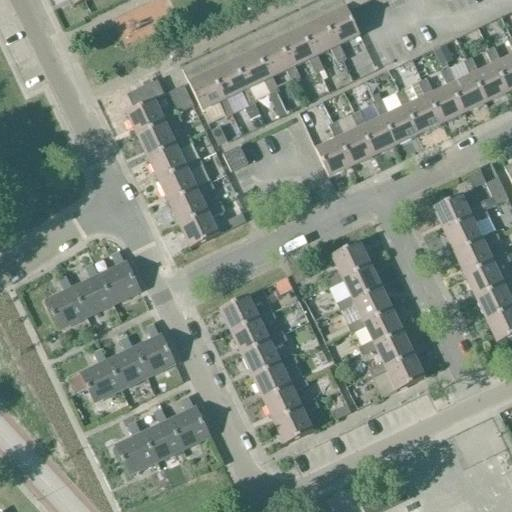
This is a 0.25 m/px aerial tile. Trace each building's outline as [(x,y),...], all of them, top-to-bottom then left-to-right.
[(69,0),(74,9),(92,0),(69,0)] [(323,20),(337,49),(331,52),(338,67),(346,63),(339,48),(359,38),(345,9),(323,20)] [(308,63),(315,78),(324,74),(317,59),(331,52),(337,49),(323,20),(300,31),(314,60),(308,63)] [(278,42),(292,71),(286,74),(290,82),(293,88),(302,84),(295,70),(308,63),(314,60),(300,31),(278,42)] [(509,95),(511,93),(511,39),(507,42),(511,52),(511,56),(499,63),(494,65),(509,95)] [(292,71),(278,42),(255,52),(270,82),(263,85),(270,99),(279,95),(276,88),(290,82),(286,74),(292,71)] [(486,106),(493,103),(509,95),(494,65),(499,63),(493,49),(484,53),(491,67),(477,73),(472,76),(486,106)] [(233,63),(247,93),(242,95),(248,110),(256,106),(250,92),(263,85),(270,82),(255,52),(233,63)] [(469,78),(454,85),(450,87),(464,117),(486,106),(472,76),(477,73),(471,60),(462,64),(469,78)] [(210,74),(225,104),(219,106),(226,121),(235,117),(228,102),(242,95),(247,93),(233,63),(210,74)] [(440,75),(447,89),(432,95),(427,98),(442,128),(464,117),(450,87),(454,85),(448,71),(440,75)] [(219,106),(225,104),(210,74),(188,85),(202,115),(219,106)] [(432,95),(426,82),(418,86),(424,99),(410,106),(405,109),(419,139),(442,128),(427,98),(432,95)] [(164,123),(155,102),(165,98),(158,83),(127,97),(134,111),(125,116),(136,138),(165,124),(168,131),(182,124),(178,116),(164,123)] [(183,87),(168,94),(178,115),(193,108),(183,87)] [(397,150),(419,139),(405,109),(410,106),(403,93),(395,97),(402,110),(388,117),(382,120),(397,150)] [(374,160),(397,150),(382,120),(388,117),(381,103),(373,107),(379,121),(365,128),(360,130),(374,160)] [(352,171),(374,160),(360,130),(365,128),(359,114),(350,119),(356,132),(343,138),(337,140),(352,171)] [(168,131),(165,124),(136,138),(147,161),(176,147),(179,153),(193,147),(189,138),(175,145),(168,131)] [(315,151),(330,182),(352,171),(337,140),(343,138),(337,125),(328,129),(334,142),(315,151)] [(227,143),(220,128),(211,132),(218,147),(227,143)] [(179,153),(176,147),(147,161),(157,183),(186,170),(190,176),(203,169),(199,161),(186,168),(179,153)] [(247,167),(239,149),(222,157),(231,175),(247,167)] [(157,183),(168,206),(197,192),(200,199),(214,192),(209,183),(196,189),(190,176),(186,170),(157,183)] [(468,210),(462,197),(446,204),(435,209),(432,211),(443,234),(473,220),(475,225),(489,219),(486,212),(508,201),(498,179),(485,185),(492,199),(468,210)] [(440,190),(429,196),(435,209),(446,204),(440,190)] [(200,199),(197,192),(168,206),(179,229),(208,215),(211,221),(224,215),(220,205),(206,212),(200,199)] [(179,229),(190,251),(219,237),(211,221),(208,215),(179,229)] [(227,222),(231,230),(246,224),(242,216),(227,222)] [(443,234),(453,256),(483,242),(486,248),(500,241),(496,232),(482,239),(475,225),(473,220),(443,234)] [(486,248),(483,242),(453,256),(464,279),(494,264),(497,270),(511,264),(506,255),(493,261),(486,248)] [(371,268),(360,245),(330,259),(339,277),(341,282),(371,268)] [(497,270),(494,264),(464,279),(475,301),(505,287),(507,292),(511,290),(511,279),(503,283),(497,270)] [(99,277),(113,307),(140,294),(126,265),(99,277)] [(341,282),(339,277),(326,283),(330,292),(344,285),(350,299),(352,304),(381,290),(371,268),(341,282)] [(292,277),(296,285),(310,278),(306,270),(292,277)] [(86,320),(113,307),(99,277),(72,290),(86,320)] [(287,279),(273,286),(278,296),(292,289),(287,279)] [(485,323),(511,310),(511,302),(507,292),(505,287),(475,301),(485,323)] [(59,332),(86,320),(72,290),(45,303),(59,332)] [(361,322),(363,326),(392,312),(381,290),(352,304),(350,299),(337,305),(341,314),(354,308),(361,322)] [(248,298),(219,312),(229,335),(259,321),(263,328),(276,322),(272,313),(258,319),(248,298)] [(511,310),(485,323),(496,346),(511,338),(511,310)] [(371,344),(374,349),(403,335),(392,312),(363,326),(361,322),(348,329),(351,336),(365,330),(371,344)] [(263,328),(259,321),(229,335),(240,357),(270,343),(273,350),(286,343),(282,335),(269,341),(263,328)] [(382,366),(385,372),(414,358),(403,335),(374,349),(371,344),(358,350),(362,358),(375,352),(382,366)] [(134,350),(148,379),(174,366),(160,337),(134,350)] [(240,357),(251,380),(281,366),(284,372),(298,366),(293,357),(280,364),(273,350),(270,343),(240,357)] [(121,392),(148,379),(134,350),(107,363),(121,392)] [(396,394),(425,380),(414,358),(385,372),(382,366),(369,373),(373,381),(387,375),(396,394)] [(94,405),(121,392),(107,363),(80,376),(87,390),(94,405)] [(284,372),(281,366),(251,380),(262,402),(292,388),(295,394),(308,388),(304,380),(291,386),(284,372)] [(80,376),(70,381),(77,395),(87,390),(80,376)] [(262,402),(273,425),(303,411),(305,417),(319,410),(314,401),(301,407),(295,394),(292,388),(262,402)] [(334,414),(338,422),(352,415),(348,407),(334,414)] [(168,423),(182,452),(209,439),(195,410),(168,423)] [(305,417),(303,411),(273,425),(284,448),(313,433),(305,417)] [(156,465),(182,452),(168,423),(142,435),(156,465)] [(129,477),(156,465),(142,435),(115,448),(129,477)]
